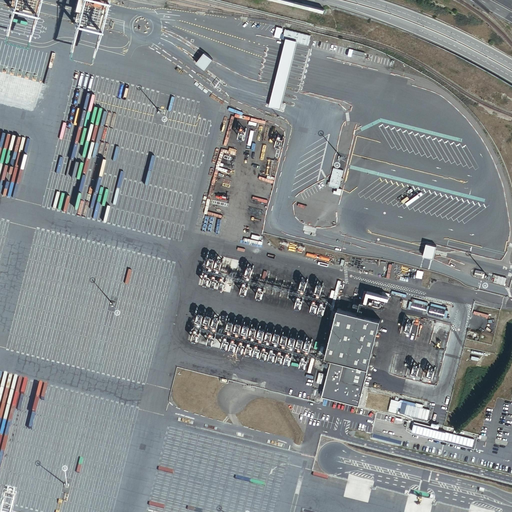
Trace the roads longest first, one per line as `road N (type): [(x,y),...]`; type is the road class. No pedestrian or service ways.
road 1 (unclassified): [(332,0),(453,44),(511,77)]
road 2 (unclassified): [(511,64),(363,0)]
